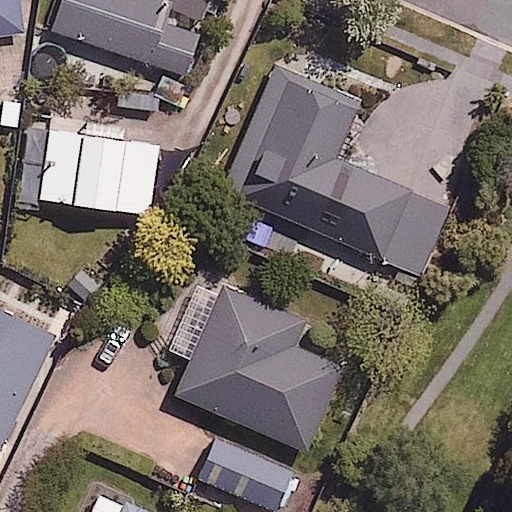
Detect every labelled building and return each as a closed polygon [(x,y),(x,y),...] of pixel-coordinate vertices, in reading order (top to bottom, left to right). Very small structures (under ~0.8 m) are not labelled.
[(0,0),(0,92),(1,93),(0,88),(0,31),(27,28),(23,0),(0,0)] [(173,0),(63,0),(55,25),(189,72),(204,28),(168,15),(173,0)] [(364,101),(285,69),(234,197),(424,274),(454,201),(342,156),(364,101)] [(161,138),(50,128),(43,196),(155,206),(161,138)] [(102,253),(40,221),(17,267),(78,299),(102,253)] [(302,310),(204,265),(169,340),(197,353),(180,389),(310,449),(349,364),(289,336),(302,310)] [(0,441),(55,335),(0,306),(0,441)] [(279,511),(296,472),(222,441),(205,483),(275,511),(279,511)] [(150,511),(102,491),(92,511),(150,511)]
